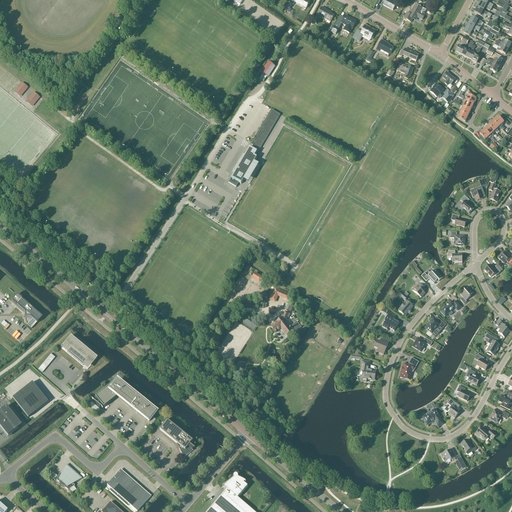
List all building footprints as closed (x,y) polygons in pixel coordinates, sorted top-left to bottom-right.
[(306,9),(310,2),(306,0),(295,0),(295,2),(306,9)] [(382,0),(385,1),(383,6),(393,11),(396,4),(389,0),(382,0)] [(481,0),(480,2),(491,9),(493,6),(487,3),(489,0),(488,0),(481,0)] [(480,2),(477,8),(483,11),(484,8),(490,11),(491,9),(480,2)] [(422,20),(425,16),(420,13),(422,9),(415,5),(410,15),(407,13),(404,19),(411,23),(414,16),(422,20)] [(330,22),(334,16),(329,13),(329,12),(321,8),(317,15),(330,22)] [(487,17),(489,14),(483,11),(477,8),(474,13),(483,18),(484,15),(487,17)] [(344,19),(340,16),(339,16),(331,32),(336,35),(342,24),(346,26),(343,30),(349,34),(356,21),(352,19),(352,20),(345,16),(344,19)] [(472,17),(469,23),(480,29),(482,26),(480,25),(481,23),(472,17)] [(466,28),(472,31),(475,33),(476,30),(479,32),(480,29),(469,23),(466,28)] [(375,31),(365,26),(361,32),(357,30),(352,39),(359,43),(363,36),(370,40),(371,40),(372,40),(374,36),(373,35),(375,31)] [(511,37),(511,30),(505,26),(503,28),(510,32),(508,35),(511,37)] [(476,37),(477,34),(475,33),(472,31),(466,28),(463,33),(469,36),(470,34),(476,37)] [(455,52),(461,55),(464,49),(469,41),(463,38),(461,41),(464,43),(461,48),(459,46),(455,52)] [(497,41),(496,43),(508,50),(511,44),(505,41),(502,40),(500,43),(497,41)] [(389,55),(393,48),(389,46),(389,45),(381,41),(376,50),(379,52),(380,50),(389,55)] [(496,43),(495,45),(498,47),(496,50),(499,52),(505,55),(508,50),(496,43)] [(466,51),(464,49),(461,55),(466,58),(469,52),(472,46),(470,45),(466,51)] [(475,48),(472,46),(469,52),(466,58),(471,61),(474,55),(472,54),(475,48)] [(402,56),(416,61),(419,56),(414,53),(405,49),(404,52),(401,51),(399,56),(402,57),(402,56)] [(477,49),(476,52),(474,55),(471,61),(476,64),(480,58),(481,55),(478,54),(480,51),(477,49)] [(374,53),(370,51),(365,61),(372,65),(374,61),(371,59),(374,53)] [(488,59),(487,62),(498,68),(501,62),(496,59),(495,59),(493,62),(488,59)] [(495,73),(498,68),(487,62),(485,64),(490,67),(489,70),(490,70),(490,71),(495,73)] [(268,78),(275,67),(268,63),(261,73),(268,78)] [(402,66),(399,64),(397,71),(400,73),(399,74),(404,76),(404,78),(408,80),(409,77),(410,78),(413,69),(403,65),(402,66)] [(394,73),(389,70),(386,76),(391,78),(394,73)] [(451,85),(455,80),(447,73),(442,78),(446,81),(444,84),(447,86),(449,83),(451,85)] [(28,89),(21,84),(13,93),(20,99),(28,89)] [(435,87),(430,92),(437,98),(437,97),(439,99),(442,97),(439,95),(443,90),(436,84),(434,87),(435,87)] [(448,91),(442,98),(448,103),(454,96),(448,91)] [(463,93),(459,91),(457,97),(461,99),(464,101),(466,102),(473,105),(476,99),(472,97),(468,96),(467,99),(466,98),(463,97),(464,97),(462,96),(463,93)] [(33,94),(25,103),(32,108),(39,99),(33,94)] [(471,111),(473,105),(466,102),(464,105),(463,104),(462,107),(463,107),(471,111)] [(468,117),(471,111),(463,107),(462,110),(460,110),(459,112),(468,117)] [(280,115),(272,110),(253,142),(251,145),(259,150),(280,115)] [(465,122),(468,117),(459,112),(458,115),(459,115),(458,119),(465,122)] [(493,121),(499,127),(500,128),(502,127),(501,125),(504,123),(498,117),(493,121)] [(499,127),(493,121),(489,126),(494,132),(495,133),(497,131),(496,130),(499,127)] [(494,132),(489,126),(484,130),(491,137),(493,135),(492,134),(494,132)] [(491,137),(484,130),(479,134),(485,140),(488,138),(489,139),(491,137)] [(494,143),(489,148),(493,151),(498,147),(494,143)] [(239,183),(241,184),(244,180),(248,182),(258,164),(254,162),(257,158),(254,156),(257,152),(250,147),(228,183),(236,187),(239,183)] [(497,202),(500,193),(494,190),(495,186),(492,184),(489,191),(493,192),(490,199),(497,202)] [(474,190),(470,191),(471,195),(473,198),(474,198),(476,202),(482,200),(482,199),(485,197),(481,187),(476,189),(474,190)] [(471,211),(471,212),(472,212),(472,211),(474,209),(467,203),(469,201),(464,196),(460,201),(463,204),(460,207),(469,214),(471,211)] [(464,228),(466,222),(458,220),(459,217),(452,215),(451,221),(456,222),(455,225),(464,228)] [(448,233),(448,237),(450,237),(450,239),(455,239),(454,246),(458,246),(458,247),(461,247),(464,247),(465,237),(457,236),(457,233),(448,233)] [(452,263),(462,262),(462,255),(455,255),(455,251),(448,252),(448,258),(452,258),(452,263)] [(511,260),(511,255),(511,257),(506,252),(504,255),(502,253),(498,258),(504,264),(506,262),(508,263),(511,259),(511,260)] [(496,277),(503,271),(497,265),(495,267),(496,268),(493,270),(489,266),(484,270),(491,278),(495,275),(496,277)] [(442,278),(435,270),(432,273),(431,272),(427,276),(424,274),(421,277),(426,282),(429,279),(434,284),(438,280),(439,281),(442,278)] [(413,291),(421,298),(425,294),(422,291),(424,288),(419,284),(413,291)] [(464,291),(460,295),(463,298),(460,300),(464,305),(467,302),(466,301),(471,297),(470,296),(473,293),(467,287),(464,291)] [(290,294),(275,288),(269,300),(275,302),(278,296),(287,300),(290,294)] [(17,295),(11,301),(25,313),(25,317),(24,317),(26,317),(28,318),(30,318),(32,319),(33,321),(30,325),(29,324),(27,326),(31,330),(42,318),(17,295)] [(398,311),(405,316),(407,313),(409,315),(412,311),(410,310),(413,307),(406,302),(398,311)] [(453,304),(451,302),(443,309),(440,312),(445,317),(448,314),(450,316),(452,314),(450,312),(455,308),(457,311),(461,308),(456,302),(453,304)] [(283,318),(271,327),(275,333),(281,328),(287,335),(292,331),(289,327),(288,328),(285,324),(288,322),(286,320),(286,319),(289,314),(285,312),(283,318)] [(394,331),(399,324),(393,320),(396,317),(389,313),(385,321),(386,322),(382,327),(387,330),(388,328),(394,331)] [(429,324),(425,328),(430,332),(430,333),(431,334),(432,334),(436,338),(442,331),(441,330),(445,325),(439,320),(437,323),(434,320),(430,324),(429,324)] [(498,328),(497,329),(500,331),(498,333),(504,338),(509,331),(503,327),(504,326),(502,324),(502,323),(499,321),(495,326),(498,328)] [(297,322),(292,326),(296,332),(301,328),(297,322)] [(487,334),(485,338),(489,340),(487,344),(490,345),(486,352),(487,352),(487,354),(490,356),(491,355),(493,356),(499,346),(492,342),(494,338),(487,334)] [(97,359),(70,336),(60,348),(87,370),(97,359)] [(430,346),(432,343),(425,338),(423,342),(418,339),(413,347),(421,352),(426,344),(430,346)] [(384,355),(389,343),(382,340),(381,343),(377,341),(374,348),(378,349),(377,352),(384,355)] [(50,354),(42,365),(38,370),(42,373),(55,358),(50,354)] [(485,371),(488,365),(482,361),(484,359),(477,355),(474,359),(479,362),(476,366),(485,371)] [(402,373),(401,378),(405,379),(409,381),(412,372),(413,373),(419,363),(414,360),(413,363),(410,362),(408,365),(404,364),(403,369),(403,368),(401,373),(402,373)] [(374,380),(376,372),(368,371),(369,363),(362,362),(360,372),(364,373),(363,377),(361,376),(360,381),(361,382),(366,382),(367,380),(373,381),(374,380)] [(476,386),(479,380),(474,377),(475,373),(469,370),(466,377),(469,378),(467,382),(476,386)] [(147,421),(147,420),(149,422),(150,421),(152,418),(153,418),(158,412),(120,382),(119,381),(118,381),(117,382),(115,385),(113,383),(96,397),(97,398),(93,401),(100,409),(103,406),(104,408),(118,397),(119,398),(147,421)] [(47,401),(31,382),(12,397),(27,417),(47,401)] [(458,398),(467,402),(470,396),(464,393),(465,389),(459,386),(457,392),(460,394),(458,398)] [(511,404),(511,393),(509,397),(509,398),(509,399),(502,396),(499,402),(502,404),(500,407),(510,412),(511,407),(508,405),(509,403),(511,404)] [(454,419),(457,415),(456,415),(460,410),(453,405),(451,408),(447,405),(444,408),(442,409),(445,414),(447,413),(448,414),(454,419)] [(21,426),(6,407),(0,411),(0,427),(7,437),(21,426)] [(440,418),(435,410),(422,417),(427,426),(434,421),(438,427),(443,424),(440,418)] [(494,410),(489,419),(497,424),(502,418),(505,420),(506,418),(507,419),(509,415),(503,412),(501,415),(494,410)] [(193,441),(167,420),(160,430),(177,443),(184,458),(184,457),(186,455),(187,455),(189,453),(191,451),(192,450),(193,451),(192,450),(194,448),(195,449),(195,448),(190,444),(193,441)] [(138,434),(142,437),(148,427),(144,425),(138,434)] [(475,434),(478,437),(479,437),(484,441),(488,437),(492,440),(497,435),(491,431),(489,434),(482,428),(479,431),(479,430),(475,434)] [(477,449),(474,444),(471,446),(467,440),(461,444),(466,453),(466,454),(466,455),(467,455),(468,455),(477,449)] [(456,458),(452,450),(447,452),(447,451),(442,454),(445,458),(443,459),(444,462),(446,461),(446,462),(450,460),(450,461),(456,458)] [(455,462),(459,471),(466,468),(461,459),(455,462)] [(74,486),(73,485),(81,479),(66,466),(66,465),(62,475),(60,474),(57,480),(60,484),(61,485),(62,486),(63,487),(64,487),(68,490),(74,486)] [(121,470),(107,486),(137,511),(151,496),(121,470)] [(238,478),(238,476),(237,475),(236,474),(235,475),(234,475),(233,477),(234,478),(222,487),(226,490),(207,511),(254,511),(238,498),(247,487),(244,483),(245,482),(246,483),(238,478)] [(121,511),(111,502),(102,511),(101,511),(100,511),(98,511),(121,511)]
